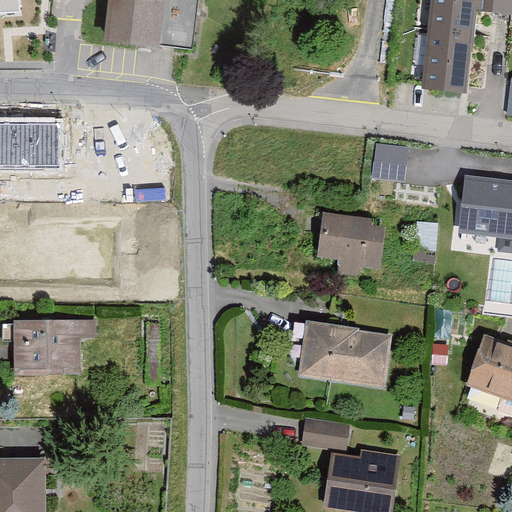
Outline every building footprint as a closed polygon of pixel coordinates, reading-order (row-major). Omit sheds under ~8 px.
[(16,0),(0,0),(0,17),(18,16),(16,0)] [(195,0),(107,0),(104,44),(165,52),(190,55),(195,0)] [(483,0),(431,0),(421,90),(467,95),(477,11),(482,12),(483,0)] [(511,0),(483,0),(482,12),(511,14),(511,0)] [(58,124),(0,123),(0,167),(58,168),(58,124)] [(174,177),(156,176),(157,140),(121,139),(119,198),(173,199),(174,177)] [(373,178),(404,181),(407,149),(376,146),(373,178)] [(511,181),(465,177),(459,234),(511,239),(511,181)] [(368,222),(320,217),(316,259),(338,261),(336,280),(354,282),(355,268),(377,271),(382,231),(368,229),(368,222)] [(0,267),(11,267),(10,220),(0,220),(0,267)] [(94,319),(11,318),(11,371),(78,372),(78,338),(93,338),(94,319)] [(388,339),(306,326),(298,377),(380,390),(388,339)] [(511,348),(482,338),(465,385),(511,402),(511,348)] [(348,429),(305,423),(304,432),(302,447),(345,453),(348,429)] [(359,459),(329,455),(322,507),(353,511),(352,511),(390,511),(398,457),(360,453),(359,459)] [(41,511),(42,457),(0,456),(0,511),(41,511)]
